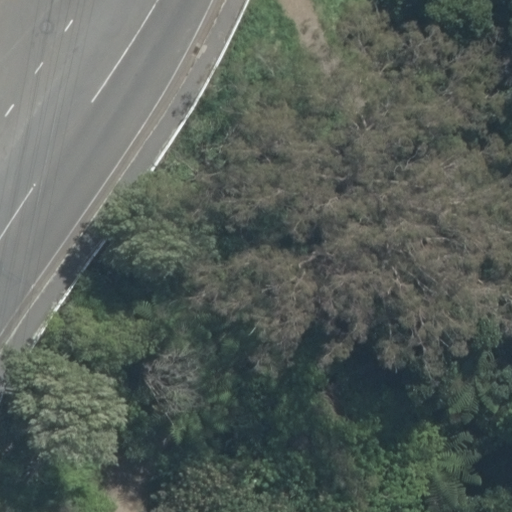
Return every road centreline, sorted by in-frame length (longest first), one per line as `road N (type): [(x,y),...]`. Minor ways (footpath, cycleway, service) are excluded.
road 1 (unclassified): [(156,0),(33,186)]
road 2 (residential): [(39,0),(33,186)]
